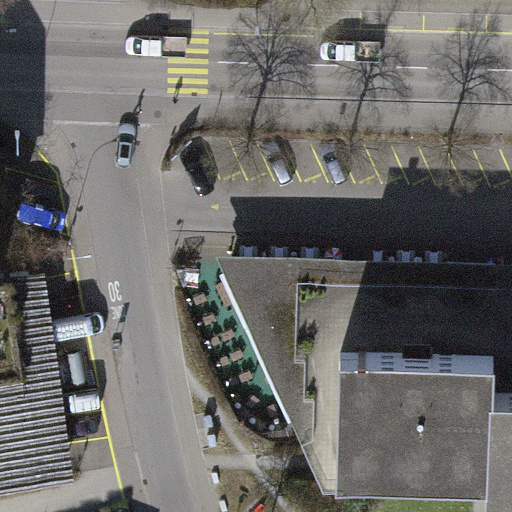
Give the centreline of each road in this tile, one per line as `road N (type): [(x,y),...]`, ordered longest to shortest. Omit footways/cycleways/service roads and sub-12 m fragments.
road 1 (residential): [(94,58),(129,295),(176,511)]
road 2 (tertiary): [(511,70),(94,58)]
